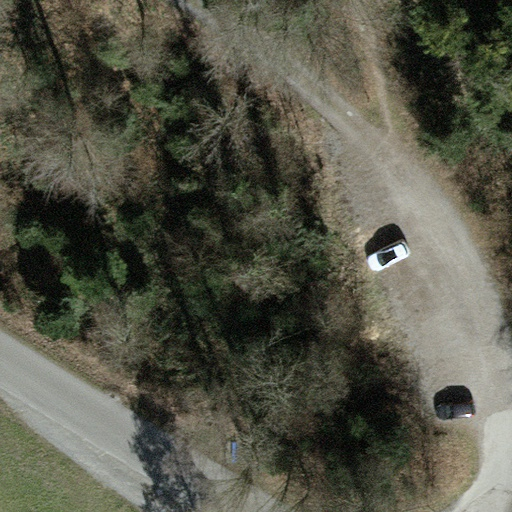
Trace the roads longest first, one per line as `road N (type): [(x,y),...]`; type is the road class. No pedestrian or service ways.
road 1 (track): [(511,471),(393,153)]
road 2 (tertiary): [(0,357),(243,511)]
road 3 (track): [(393,153),(170,0)]
